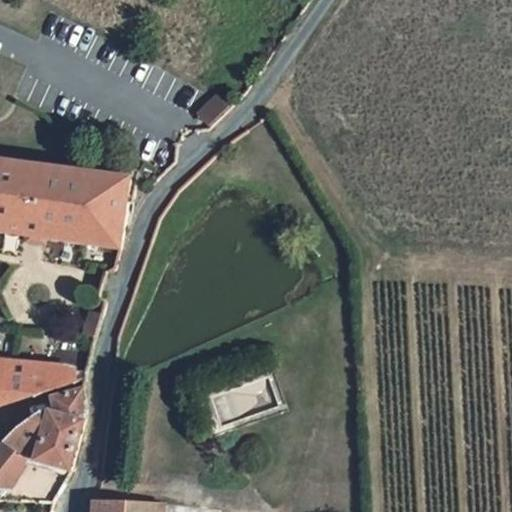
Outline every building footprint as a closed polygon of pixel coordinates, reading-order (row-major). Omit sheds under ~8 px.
[(0,149),(0,219),(115,235),(127,168),(0,149)] [(0,407),(79,381),(79,345),(0,344),(0,407)] [(53,411),(6,455),(20,475),(35,463),(70,469),(81,431),(94,422),(92,386),(70,394),(67,412),(53,411)] [(0,485),(4,485),(20,475),(6,455),(0,460),(0,485)] [(103,511),(171,511),(172,496),(104,495),(103,511)]
